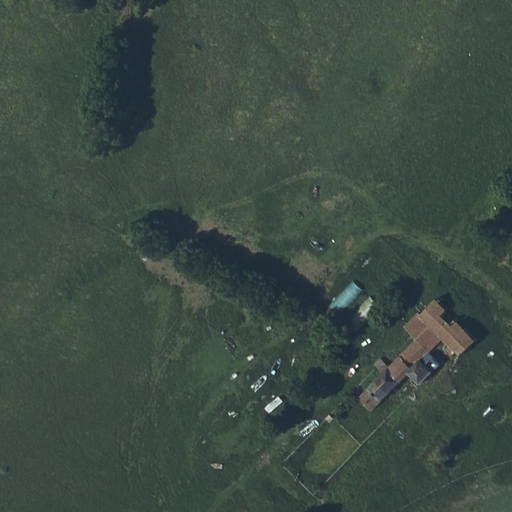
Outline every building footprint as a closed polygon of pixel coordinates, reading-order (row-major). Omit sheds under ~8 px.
[(345,314),(367,289),(356,280),(334,305),(345,314)] [(404,326),(414,337),(429,352),(445,336),(461,319),(436,295),(404,326)] [(360,330),(385,306),(375,296),(350,320),(360,330)] [(479,337),(461,319),(445,336),(453,344),(448,349),(453,353),(458,349),(463,353),(479,337)] [(419,383),(440,363),(429,352),(414,337),(390,362),(405,378),(409,374),(419,383)] [(381,370),(382,368),(390,362),(385,357),(380,354),(372,362),(381,370)] [(398,385),(405,378),(390,362),(382,368),(398,385)] [(374,410),(398,385),(382,368),(381,370),(359,394),(374,410)] [(407,394),(414,388),(405,378),(398,385),(407,394)] [(270,405),(273,410),(287,401),(284,396),(270,405)]
